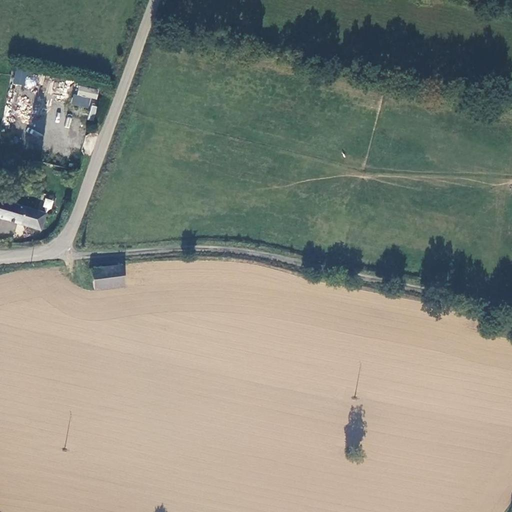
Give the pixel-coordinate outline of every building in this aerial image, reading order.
[(29,87),(32,72),(15,69),(13,84),(29,87)] [(89,107),(90,98),(97,99),(99,89),(76,85),(73,105),(89,107)] [(91,105),(88,118),(94,119),(97,106),(91,105)] [(46,198),(44,209),(51,210),(54,200),(46,198)] [(35,211),(0,201),(0,219),(37,231),(43,213),(35,211)] [(122,268),(94,271),(96,289),(124,286),(122,268)]
